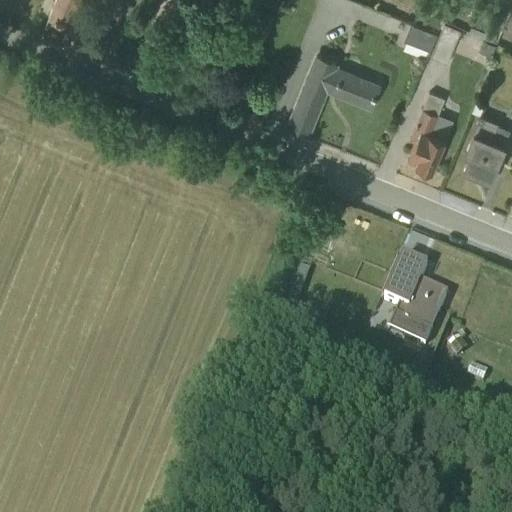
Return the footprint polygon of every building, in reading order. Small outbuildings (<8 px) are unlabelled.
[(54,0),(45,23),(80,37),(90,11),(77,6),(79,0),(54,0)] [(413,0),(405,21),(417,25),(427,0),(413,0)] [(498,44),(511,7),(511,0),(498,0),(485,32),(471,26),(473,22),(454,14),(452,17),(446,15),(442,21),(498,44)] [(410,24),(403,41),(429,51),(436,34),(410,24)] [(459,31),(443,24),(430,57),(445,63),(459,31)] [(369,106),(378,84),(337,67),(338,63),(316,54),(287,126),(306,134),(325,88),(369,106)] [(443,98),(428,92),(410,136),(416,138),(407,160),(415,164),(414,165),(431,172),(452,121),(436,114),(443,98)] [(497,123),(480,115),(464,153),(469,154),(463,168),(489,179),(510,130),(497,125),(497,123)] [(424,267),(401,258),(395,272),(392,271),(379,302),(395,308),(391,318),(431,335),(447,296),(417,284),(424,267)]
